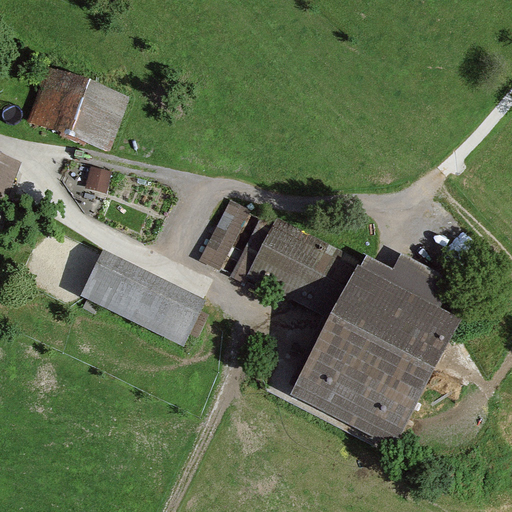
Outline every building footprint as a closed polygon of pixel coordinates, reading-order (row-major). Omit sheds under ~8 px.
[(125,102),(50,76),(33,123),(109,149),(125,102)] [(0,219),(19,171),(0,163),(0,219)] [(93,168),(88,188),(107,193),(112,173),(93,168)] [(396,283),(225,203),(195,266),(319,324),(285,398),(398,451),(457,326),(437,316),(448,292),(402,271),(396,283)] [(201,304),(99,257),(79,298),(182,346),(201,304)]
